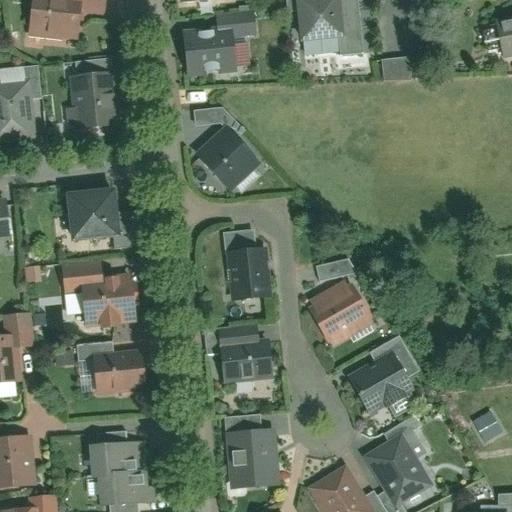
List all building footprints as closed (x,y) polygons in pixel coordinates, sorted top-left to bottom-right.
[(29,0),(25,38),(73,44),(77,15),(100,18),(102,0),(65,0),(66,2),(50,0),(29,0)] [(323,0),(301,0),(306,34),(328,31),(323,0)] [(346,0),(323,0),(328,31),(350,28),(346,0)] [(511,20),(493,25),(502,62),(511,59),(511,20)] [(236,70),(231,33),(184,39),(188,76),(236,70)] [(380,61),(381,80),(407,78),(405,59),(380,61)] [(119,129),(113,76),(66,82),(72,135),(119,129)] [(30,84),(0,86),(0,145),(33,144),(30,84)] [(258,162),(231,136),(198,170),(225,196),(258,162)] [(117,236),(113,193),(69,197),(73,241),(117,236)] [(0,242),(10,242),(6,206),(0,207),(0,242)] [(253,252),(228,254),(232,305),(257,303),(253,252)] [(314,267),(318,282),(350,274),(346,259),(314,267)] [(134,324),(132,283),(103,285),(102,265),(63,268),(65,296),(76,295),(79,327),(134,324)] [(317,308),(336,345),(373,327),(354,289),(317,308)] [(12,337),(0,338),(0,386),(17,385),(12,337)] [(225,385),(274,379),(270,342),(221,348),(225,385)] [(145,389),(142,356),(94,360),(97,393),(145,389)] [(388,356),(347,380),(369,418),(410,393),(388,356)] [(258,432),(226,434),(231,491),(262,488),(258,432)] [(364,458),(397,511),(436,487),(403,434),(364,458)] [(0,442),(0,494),(27,492),(23,440),(0,442)] [(94,481),(97,510),(126,507),(123,474),(117,475),(114,445),(84,448),(87,482),(94,481)] [(308,491),(321,511),(376,511),(346,466),(308,491)]
